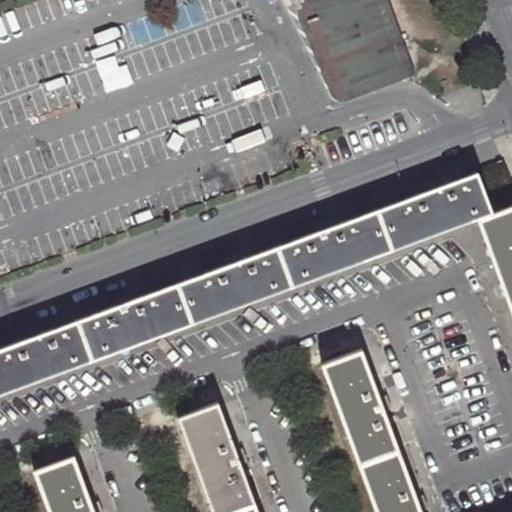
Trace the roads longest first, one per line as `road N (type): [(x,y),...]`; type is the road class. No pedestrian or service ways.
road 1 (secondary): [(449,136),(0,299)]
road 2 (unclassified): [(449,136),(436,110),(409,101),(331,118),(311,102),(270,0)]
